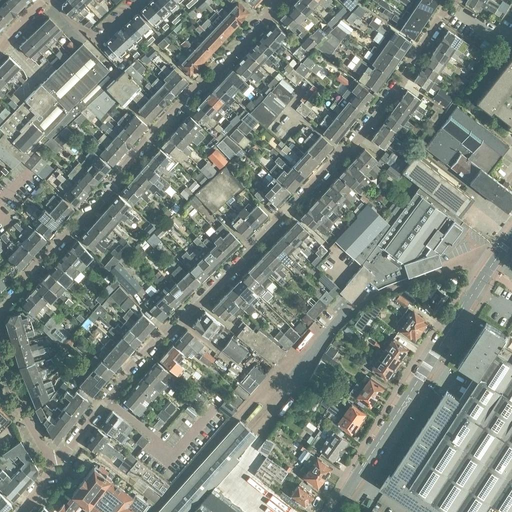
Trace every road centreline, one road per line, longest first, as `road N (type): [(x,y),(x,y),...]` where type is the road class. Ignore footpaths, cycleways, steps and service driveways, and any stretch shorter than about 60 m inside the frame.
road 1 (residential): [(456,0),(350,147),(162,330),(52,461)]
road 2 (residential): [(279,0),(0,310)]
road 3 (tertiary): [(511,237),(332,511)]
